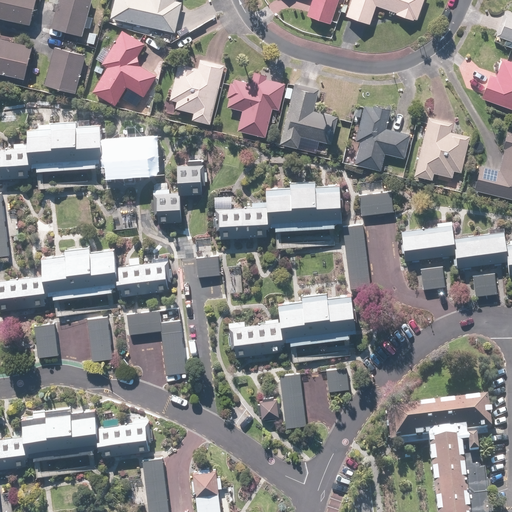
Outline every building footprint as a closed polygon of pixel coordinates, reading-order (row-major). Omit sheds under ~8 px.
[(0,0),(0,20),(28,26),(33,0),(0,0)] [(91,0),(57,0),(50,28),(81,37),(83,28),(90,30),(93,18),(87,16),(91,0)] [(113,0),(110,19),(173,33),(180,2),(175,1),(175,0),(113,0)] [(336,0),(311,0),(305,17),(329,24),(336,0)] [(421,0),(350,0),(345,17),(368,25),(375,6),(416,19),(421,0)] [(511,16),(505,13),(496,37),(511,42),(511,16)] [(145,44),(122,31),(110,51),(103,47),(96,59),(102,63),(101,65),(107,68),(92,92),(115,106),(126,87),(143,98),(156,76),(140,66),(137,57),(145,44)] [(12,39),(0,35),(0,73),(23,78),(30,47),(12,43),(12,39)] [(74,94),(84,56),(54,48),(44,85),(74,94)] [(489,73),(480,99),(511,110),(511,61),(505,59),(499,77),(489,73)] [(209,125),(223,66),(198,60),(196,68),(177,64),(169,100),(164,99),(161,113),(209,125)] [(252,73),(250,82),(230,79),(225,108),(241,110),(237,132),(265,137),(269,109),(278,111),(283,82),(266,79),(266,76),(252,73)] [(317,89),(293,83),(278,144),(298,149),(301,137),(328,143),(334,117),(312,112),(317,89)] [(388,112),(362,106),(354,142),(358,143),(353,164),(382,171),(386,155),(404,159),(410,134),(384,128),(388,112)] [(452,124),(427,118),(413,176),(431,181),(433,174),(451,178),(452,172),(460,174),(469,138),(450,133),(452,124)] [(0,153),(0,179),(23,177),(23,172),(100,166),(101,176),(153,173),(150,139),(103,143),(103,152),(97,152),(95,126),(73,127),(73,122),(43,124),(44,130),(20,131),(21,151),(0,153)] [(511,199),(511,129),(507,129),(498,170),(479,166),(473,191),(511,199)] [(178,170),(181,198),(203,196),(201,169),(178,170)] [(217,212),(218,239),(264,237),(264,228),(338,225),(336,188),(314,189),(313,182),(286,183),(286,190),(261,190),(261,210),(217,212)] [(359,196),(361,216),(395,213),(393,193),(359,196)] [(154,198),(156,224),(177,223),(175,196),(154,198)] [(341,228),(349,290),(368,288),(361,225),(341,228)] [(401,233),(405,262),(452,256),(453,269),(505,263),(507,276),(511,275),(511,245),(503,247),(501,235),(450,242),(448,227),(401,233)] [(0,286),(0,312),(44,307),(43,301),(120,291),(121,301),(173,294),(168,261),(121,267),(122,276),(116,277),(112,251),(90,254),(89,248),(60,252),(61,258),(38,261),(40,281),(0,286)] [(197,258),(199,279),(220,277),(218,256),(197,258)] [(419,269),(422,290),(445,287),(442,266),(419,269)] [(471,276),(474,298),(497,294),(494,273),(471,276)] [(233,332),(236,358),(282,352),(281,343),(354,334),(349,297),(327,300),(326,292),(299,296),(299,303),(274,306),(277,326),(233,332)] [(128,314),(130,334),(159,330),(164,376),(185,374),(178,321),(159,323),(157,311),(128,314)] [(88,320),(93,362),(113,360),(108,318),(88,320)] [(34,326),(37,357),(58,355),(55,324),(34,326)] [(327,370),(329,391),(348,389),(347,368),(327,370)] [(281,378),(287,429),(308,426),(302,375),(281,378)] [(489,511),(484,468),(478,468),(474,435),(490,432),(485,398),(386,411),(390,447),(426,443),(434,511),(489,511)] [(258,401),(261,419),(277,416),(274,399),(258,401)] [(0,443),(0,469),(24,467),(23,461),(100,451),(102,461),(153,454),(149,421),(101,427),(102,436),(96,437),(92,411),(71,414),(70,408),(41,412),(41,418),(18,421),(21,441),(0,443)] [(166,511),(160,458),(140,461),(146,511),(166,511)] [(220,511),(215,471),(191,474),(195,511),(220,511)]
